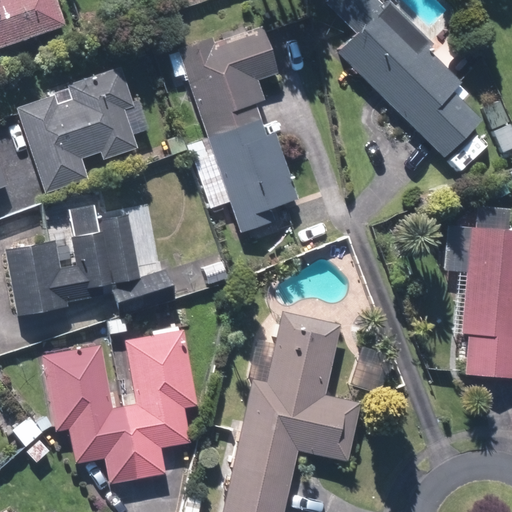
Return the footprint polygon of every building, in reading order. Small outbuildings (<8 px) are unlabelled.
[(0,0),(0,45),(64,21),(55,0),(0,0)] [(383,6),(376,0),(328,0),(325,3),(356,33),(383,6)] [(430,41),(388,0),(383,6),(356,33),(335,54),(442,157),(480,119),(450,91),(459,82),(424,47),(430,41)] [(268,208),(299,197),(276,133),(264,138),(252,103),(263,98),(257,80),(277,73),(261,27),(215,44),(212,36),(167,52),(175,75),(184,72),(207,136),(187,143),(210,207),(228,201),(239,234),(274,222),(268,208)] [(71,99),(57,103),(54,93),(14,106),(44,192),(85,178),(79,158),(99,151),(102,160),(137,147),(124,109),(133,106),(119,66),(66,84),(71,99)] [(5,253),(14,316),(67,309),(67,304),(111,298),(121,319),(175,293),(163,267),(137,279),(137,278),(128,214),(101,217),(103,233),(73,237),(77,266),(58,269),(55,246),(5,253)] [(511,230),(470,226),(460,332),(468,332),(464,373),(511,377),(511,230)] [(252,377),(220,511),(281,511),(296,448),(346,459),(359,403),(323,394),(339,323),(281,310),(265,380),(252,377)] [(104,457),(109,483),(164,472),(159,447),(189,441),(182,406),(197,403),(183,328),(122,339),(134,404),(110,409),(97,343),(39,354),(54,431),(67,429),(74,463),(104,457)]
